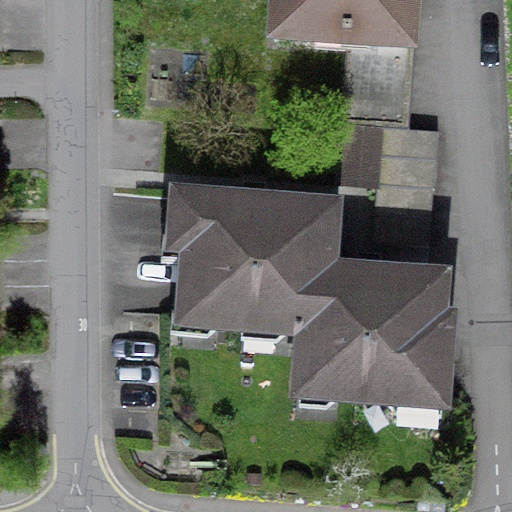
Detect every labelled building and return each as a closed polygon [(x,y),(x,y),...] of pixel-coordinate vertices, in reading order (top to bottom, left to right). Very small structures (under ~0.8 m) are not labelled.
[(417,0),(275,0),(270,45),(410,63),(417,0)] [(429,252),(436,138),(380,134),(373,249),(429,252)] [(110,186),(109,241),(164,242),(165,187),(110,186)] [(165,340),(286,346),(328,265),(331,205),(171,197),(165,340)] [(328,265),(286,346),(283,408),(445,415),(452,270),(328,265)]
